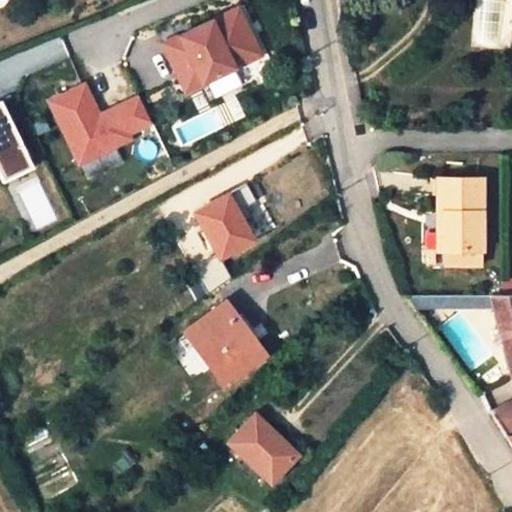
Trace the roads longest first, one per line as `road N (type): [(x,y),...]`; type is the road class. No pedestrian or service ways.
road 1 (unclassified): [(341,144),(375,273),(511,490)]
road 2 (residential): [(511,140),(341,144)]
road 3 (unclassified): [(317,0),(341,144)]
